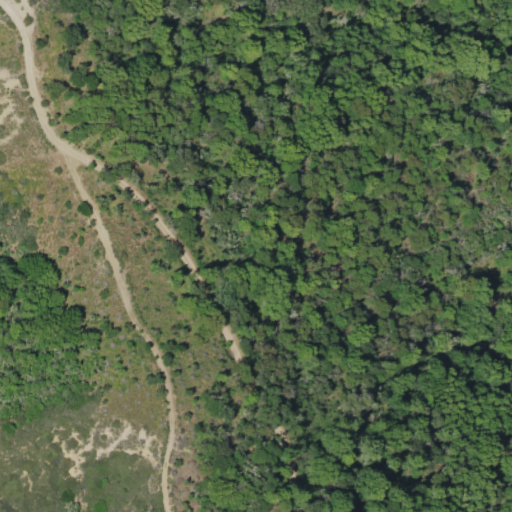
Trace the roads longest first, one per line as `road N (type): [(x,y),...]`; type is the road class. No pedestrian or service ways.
road 1 (track): [(167,511),(166,383),(67,157),(45,126),(22,28),(0,0)]
road 2 (track): [(318,511),(183,255),(127,188),(67,157)]
